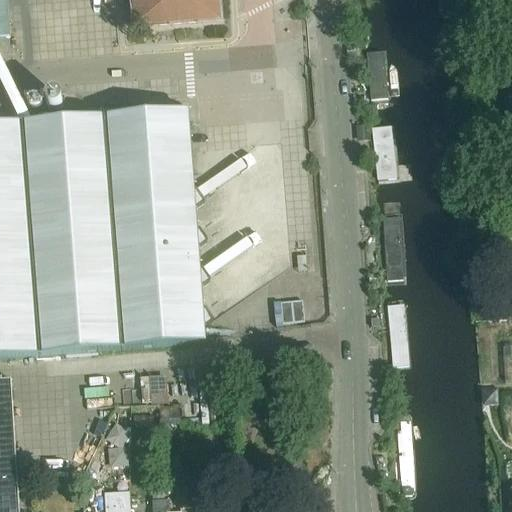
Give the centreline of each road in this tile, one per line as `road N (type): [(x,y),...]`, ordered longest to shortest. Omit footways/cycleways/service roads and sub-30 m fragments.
road 1 (unclassified): [(352,511),(348,270),(328,29)]
road 2 (unclassified): [(0,78),(264,58),(298,52),(328,29)]
